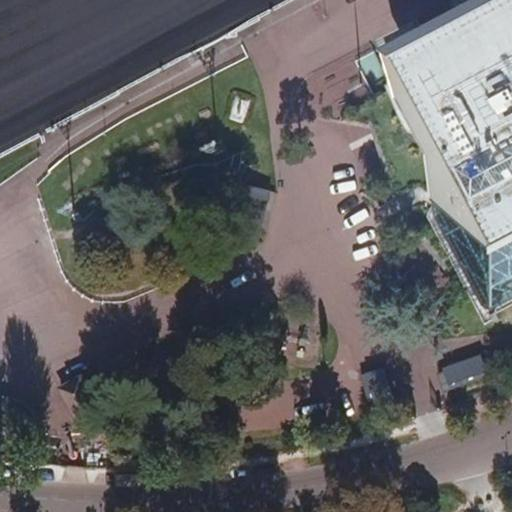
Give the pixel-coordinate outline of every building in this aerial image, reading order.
[(480,283),(511,265),(511,0),(468,0),(383,45),(372,51),(313,81),(305,95),(313,116),(369,123),(394,198),(377,205),(385,221),(400,215),(455,282),(460,288),(470,282),(476,278),(480,283)] [(225,117),(241,124),(251,100),(235,93),(225,117)] [(237,228),(260,231),(266,190),(243,186),(237,228)] [(435,371),(443,391),(486,373),(478,354),(435,371)] [(87,434),(95,439),(101,438),(109,430),(80,377),(62,388),(87,434)] [(244,455),(273,454),(272,391),(224,392),(225,435),(243,435),(244,455)] [(0,394),(0,436),(39,441),(41,421),(40,420),(35,414),(29,409),(18,402),(17,401),(10,397),(2,395),(0,394)] [(138,432),(167,443),(171,431),(142,420),(138,432)]
